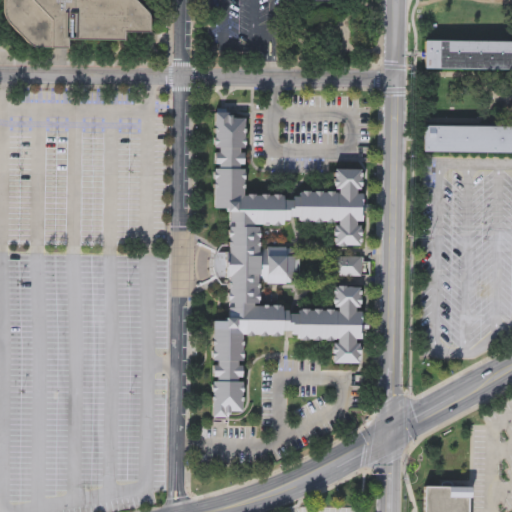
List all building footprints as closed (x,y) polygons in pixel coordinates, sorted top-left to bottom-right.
[(136,0),(147,12),(147,29),(122,29),(122,38),(66,38),(66,48),(36,48),(30,44),(25,40),(7,20),(4,17),(3,13),(2,9),(2,0),(136,0)] [(498,22),(498,5),(463,5),(463,22),(498,22)] [(330,15),(330,50),(352,50),(352,15),(330,15)] [(423,36),(511,37),(511,147),(420,146),(421,121),(511,122),(511,65),(422,64),(423,36)] [(227,244),(227,206),(211,206),(212,112),(243,112),(242,191),(294,191),(296,191),(296,189),(335,189),(335,185),(331,185),(332,165),(360,166),(359,246),(336,245),(336,242),(331,242),(332,222),(336,222),(336,218),(296,218),(296,213),(293,213),(287,213),(287,218),(281,218),(281,223),(259,222),(258,245),(291,245),(291,253),(296,253),(296,273),(291,273),(291,283),(255,282),(255,301),(279,301),(279,305),(286,305),(286,311),(291,311),(295,311),(295,305),(296,305),(329,306),(329,290),(329,284),(357,285),(356,360),(328,360),(329,338),(288,337),(288,328),(285,328),(279,328),(279,333),(240,333),(239,409),(227,409),(227,414),(208,414),(210,317),(221,317),(221,313),(226,313),(226,285),(221,285),(217,274),(214,264),(216,253),(221,244),(227,244)] [(329,253),(360,253),(360,274),(329,273),(329,253)] [(421,511),(422,483),(467,484),(466,511),(421,511)]
